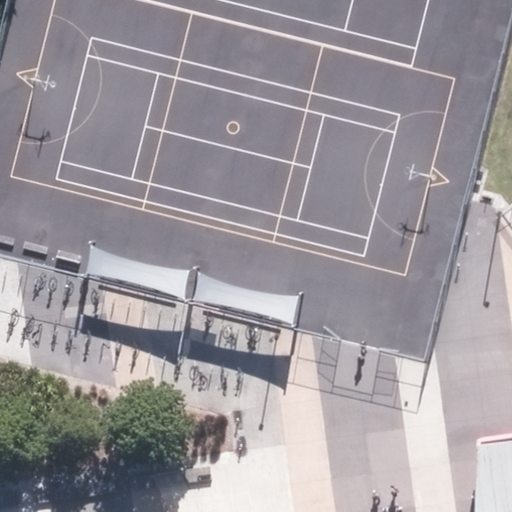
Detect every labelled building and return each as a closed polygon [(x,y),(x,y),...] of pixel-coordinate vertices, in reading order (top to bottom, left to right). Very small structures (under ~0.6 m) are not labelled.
[(95,259),(84,252),(82,266),(75,283),(104,282),(126,284),(147,292),(175,305),(179,288),(188,275),(158,275),(133,271),(109,264),(95,259)] [(201,284),(193,280),(192,290),(188,299),(182,307),(207,307),(254,320),(282,333),(283,317),(293,299),(267,301),(215,288),(201,284)] [(88,283),(79,317),(180,327),(185,308),(88,283)] [(180,327),(176,342),(287,353),(291,336),(283,334),(185,308),(180,327)] [(511,511),(511,441),(459,448),(456,511),(511,511)]
